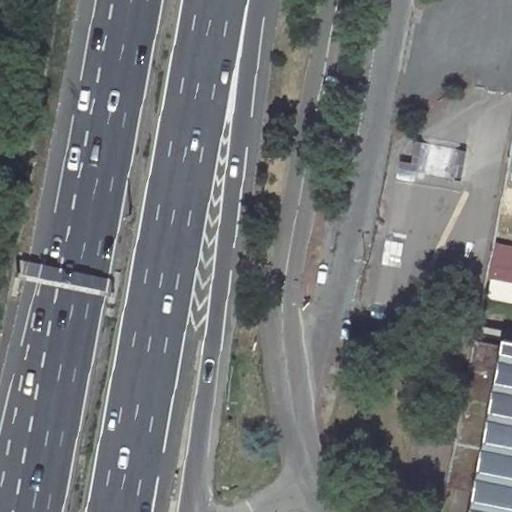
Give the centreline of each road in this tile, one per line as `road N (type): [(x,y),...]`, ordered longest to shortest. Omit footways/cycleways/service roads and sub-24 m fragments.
road 1 (residential): [(325,511),(291,419),(278,322),(281,262),(335,0)]
road 2 (trunk): [(116,511),(218,0)]
road 3 (trunk): [(129,0),(31,511)]
road 4 (trunk): [(186,511),(256,0)]
